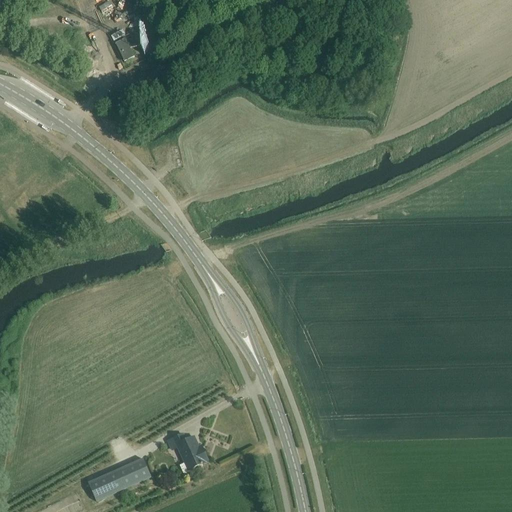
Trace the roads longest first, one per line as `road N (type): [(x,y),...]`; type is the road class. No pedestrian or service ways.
road 1 (secondary): [(211,278),(145,192),(67,126),(0,84)]
road 2 (track): [(67,126),(99,97),(193,56),(280,0)]
road 3 (secondary): [(304,511),(255,357)]
road 4 (track): [(0,276),(131,206)]
